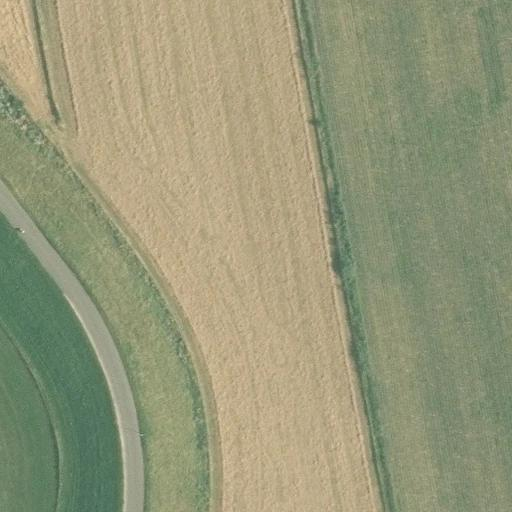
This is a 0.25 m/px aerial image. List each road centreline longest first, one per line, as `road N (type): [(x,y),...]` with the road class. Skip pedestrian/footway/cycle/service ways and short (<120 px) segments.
road 1 (tertiary): [(127,511),(120,405),(95,341),(0,207)]
road 2 (track): [(62,511),(58,403),(0,306)]
